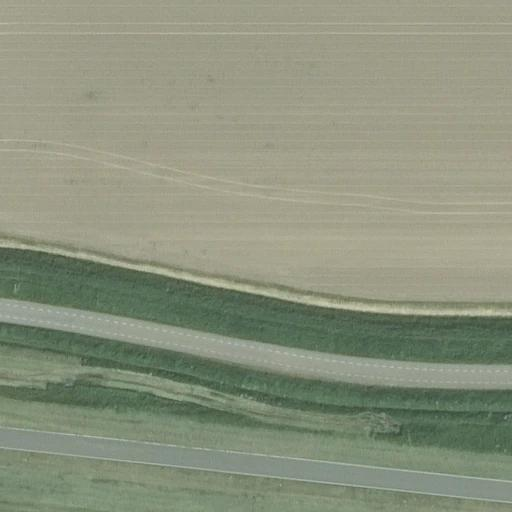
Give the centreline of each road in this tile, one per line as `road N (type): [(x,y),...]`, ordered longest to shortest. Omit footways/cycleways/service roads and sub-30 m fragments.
road 1 (unclassified): [(511,378),(349,371),(0,312)]
road 2 (unclassified): [(511,493),(0,437)]
